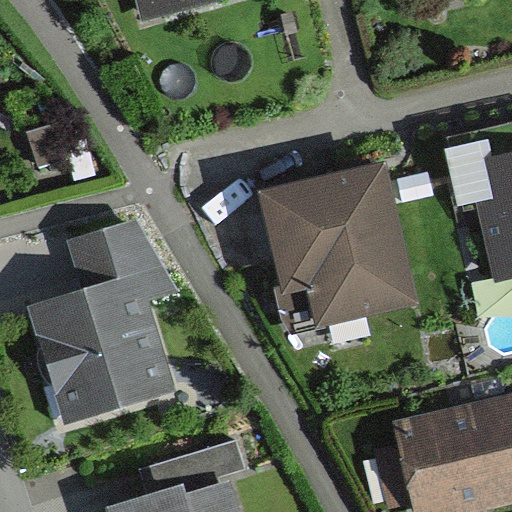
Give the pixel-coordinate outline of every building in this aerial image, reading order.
[(144,0),(148,19),(231,0),(144,0)] [(511,151),(452,165),(482,300),(511,293),(511,151)] [(267,213),(289,303),(314,297),(323,331),(412,310),(382,185),(267,213)] [(23,319),(55,426),(160,394),(133,304),(152,299),(132,232),(62,253),(77,304),(23,319)] [(379,426),(397,511),(493,511),(511,508),(511,437),(503,399),(379,426)] [(86,491),(91,511),(238,511),(225,457),(86,491)]
